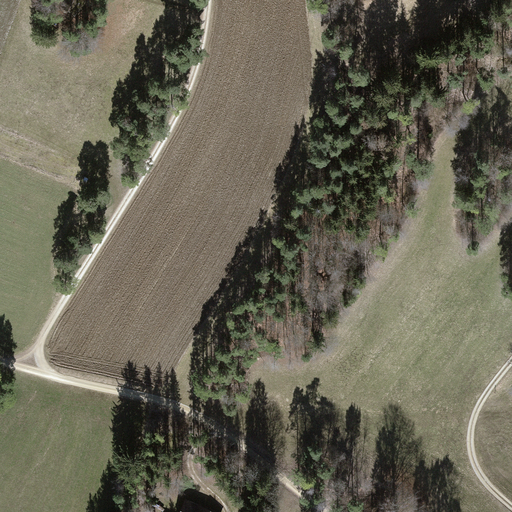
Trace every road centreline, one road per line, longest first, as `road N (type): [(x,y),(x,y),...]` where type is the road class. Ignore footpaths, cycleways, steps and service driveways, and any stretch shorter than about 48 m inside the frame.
road 1 (track): [(206,0),(195,89),(29,369)]
road 2 (track): [(324,511),(186,404),(0,358)]
road 3 (track): [(511,404),(477,413),(470,435),(477,463),(511,509)]
